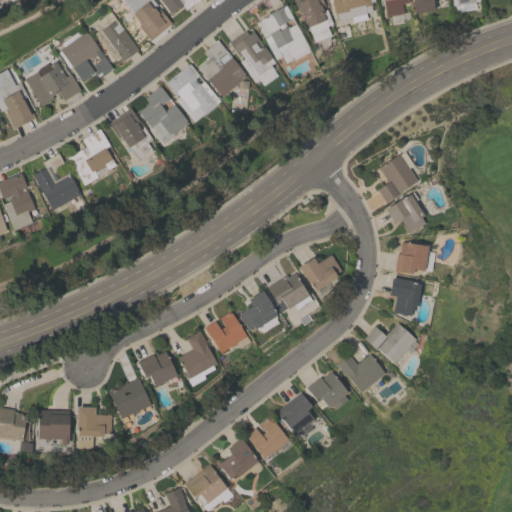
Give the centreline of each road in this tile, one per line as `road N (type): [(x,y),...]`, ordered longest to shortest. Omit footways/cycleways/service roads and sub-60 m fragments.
road 1 (secondary): [(0,341),(108,298),(226,230),(368,112),(425,75),(511,39)]
road 2 (residential): [(0,495),(34,501),(94,494),(176,455),(358,304),(370,255),(356,214),(312,160)]
road 3 (residential): [(356,214),(280,242),(112,343),(89,368)]
road 4 (residential): [(0,162),(105,105),(242,0)]
